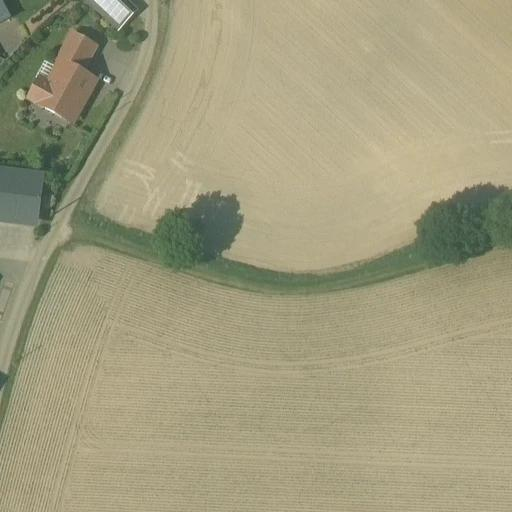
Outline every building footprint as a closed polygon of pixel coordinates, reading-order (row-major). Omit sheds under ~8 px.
[(127,6),(121,0),(83,0),(109,24),(127,6)] [(127,6),(109,24),(119,33),(137,15),(127,6)] [(94,50),(73,38),(58,65),(61,66),(62,65),(81,75),(94,50)] [(81,75),(62,65),(61,66),(49,88),(40,83),(30,100),(39,106),(39,107),(71,125),(94,83),(81,75)] [(42,178),(0,172),(0,214),(37,219),(42,178)]
